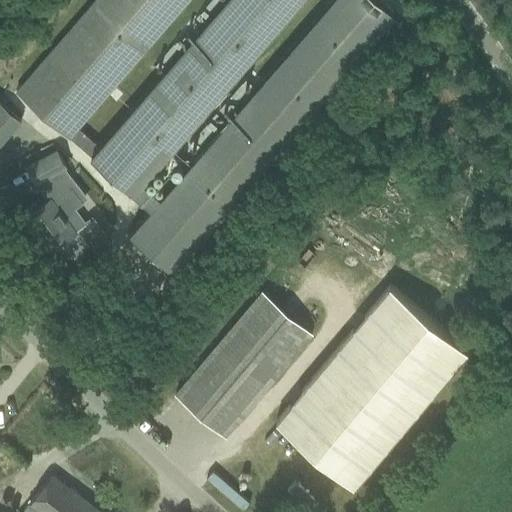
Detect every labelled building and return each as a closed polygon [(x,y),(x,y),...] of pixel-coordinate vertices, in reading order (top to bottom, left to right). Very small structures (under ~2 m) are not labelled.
[(187,0),(94,0),(17,91),(153,207),(131,232),(173,267),(396,11),(382,0),(331,0),(162,197),(145,182),(302,0),(223,0),(99,145),(78,128),(187,0)] [(0,142),(20,118),(0,100),(0,142)] [(57,147),(24,165),(34,184),(67,166),(57,147)] [(59,244),(68,255),(74,256),(90,244),(79,229),(87,223),(76,208),(83,202),(71,186),(52,201),(50,198),(38,207),(34,201),(17,213),(35,238),(40,234),(52,249),(59,244)] [(468,350),(390,284),(276,420),(354,485),(468,350)] [(175,393),(225,434),(312,330),(263,289),(175,393)] [(85,511),(92,503),(51,472),(21,511),(85,511)] [(103,511),(92,503),(85,511),(103,511)]
